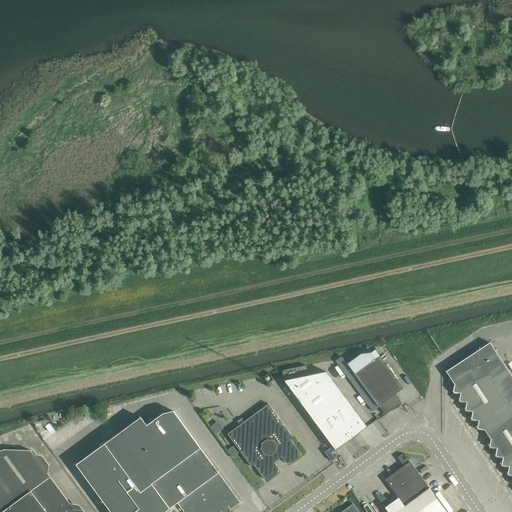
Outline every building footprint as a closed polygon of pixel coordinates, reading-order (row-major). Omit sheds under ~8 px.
[(477,428),(485,430),(491,440),(489,447),(497,448),(496,456),(503,458),(502,465),(509,467),(508,474),(511,475),(511,375),(490,342),(446,371),(455,384),(453,392),(461,393),(459,401),(467,402),(465,410),(473,412),(471,419),(479,421),(477,428)] [(373,411),(379,406),(380,406),(386,414),(401,402),(395,394),(404,388),(379,355),(375,359),(370,353),(361,354),(348,364),(342,356),(336,360),(373,411)] [(306,376),(352,438),(368,427),(327,372),(306,376)] [(285,381),(336,450),(352,438),(306,376),(285,381)] [(291,438),(293,437),(287,429),(269,404),(228,434),(246,459),(252,467),(254,465),(264,479),(269,479),(278,472),(279,468),(274,462),(275,459),(279,456),(282,457),(286,463),(290,464),(300,456),(301,452),(291,438)] [(77,465),(111,511),(165,511),(178,503),(184,511),(224,511),(240,501),(234,493),(173,411),(163,414),(147,426),(141,418),(77,465)] [(332,446),(325,452),(332,461),(336,458),(332,453),(335,450),(332,446)] [(0,511),(76,511),(50,477),(31,451),(4,450),(0,451),(0,511)] [(446,511),(410,461),(386,479),(398,497),(390,503),(384,506),(388,511),(446,511)] [(377,495),(384,506),(390,503),(381,491),(377,495)]
